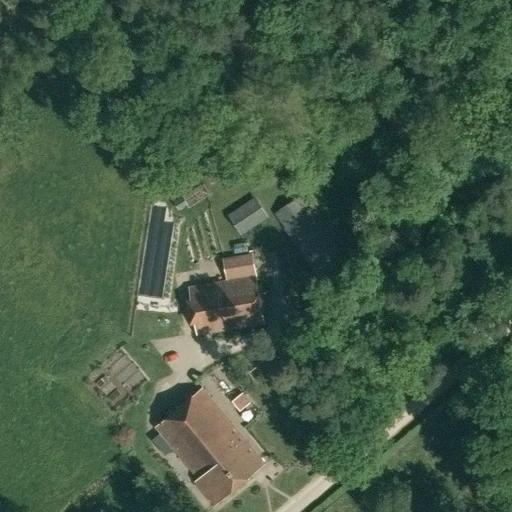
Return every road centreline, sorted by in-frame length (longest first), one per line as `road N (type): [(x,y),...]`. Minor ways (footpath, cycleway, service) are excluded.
road 1 (unclassified): [(296,511),(417,411)]
road 2 (track): [(511,334),(417,411)]
